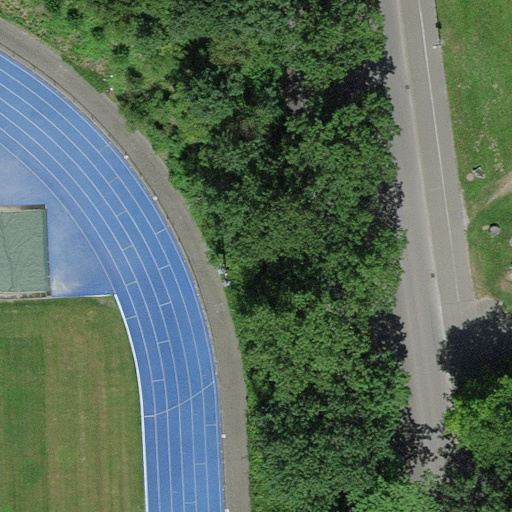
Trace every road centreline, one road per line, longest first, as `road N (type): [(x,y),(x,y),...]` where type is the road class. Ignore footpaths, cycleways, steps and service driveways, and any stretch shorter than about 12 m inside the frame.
road 1 (tertiary): [(435,511),(373,0)]
road 2 (track): [(511,155),(479,183),(398,206)]
